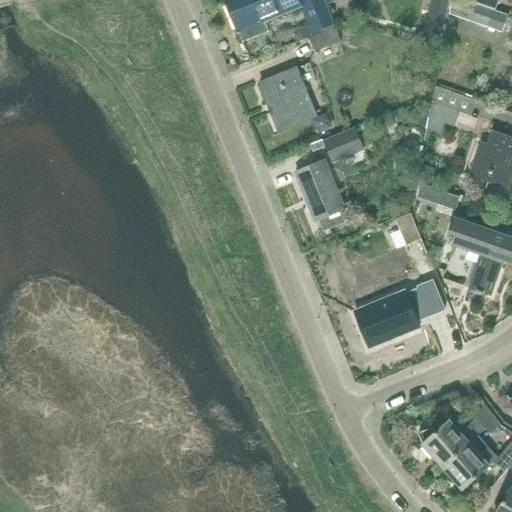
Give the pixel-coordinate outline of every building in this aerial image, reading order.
[(224,0),(242,43),(268,32),(264,21),(310,3),(314,14),(306,18),(308,24),(284,34),(289,46),(309,38),(322,33),(322,31),(335,25),(326,5),(324,0),(224,0)] [(503,33),(508,16),(462,0),(453,0),(449,14),(503,33)] [(314,53),(341,42),(335,28),(322,33),(309,38),(314,53)] [(448,91),(467,36),(453,31),(434,86),(437,87),(448,91)] [(357,48),(360,36),(351,34),(348,46),(357,48)] [(302,84),(298,85),(292,70),(259,84),(267,104),(277,100),(281,111),(275,113),(282,130),(315,116),(302,84)] [(464,97),(448,91),(437,87),(428,130),(440,134),(445,119),(455,123),(460,112),(470,115),(475,102),(464,98),(464,97)] [(511,139),(490,132),(489,133),(492,134),(488,146),(481,144),(471,175),(508,188),(511,175),(511,139)] [(324,162),(324,161),(357,148),(353,137),(319,151),(324,162)] [(315,221),(344,210),(324,161),(324,162),(295,173),(315,221)] [(406,246),(421,240),(410,214),(395,220),(406,246)] [(511,266),(511,238),(453,218),(448,233),(449,234),(448,238),(453,239),(451,245),(481,255),(469,289),(477,292),(476,293),(482,296),(483,294),(491,296),(502,263),(511,266)] [(361,301),(412,280),(407,267),(429,258),(421,240),(406,246),(400,251),(349,272),(361,301)] [(490,434),(501,425),(486,406),(475,415),(478,419),(460,434),(449,421),(436,433),(432,428),(423,432),(422,444),(422,445),(442,467),(469,444),(486,429),(490,434)] [(509,468),(511,464),(511,441),(498,459),(509,468)] [(462,490),(488,466),(469,444),(442,467),(462,490)] [(511,511),(511,487),(496,511),(511,511)]
